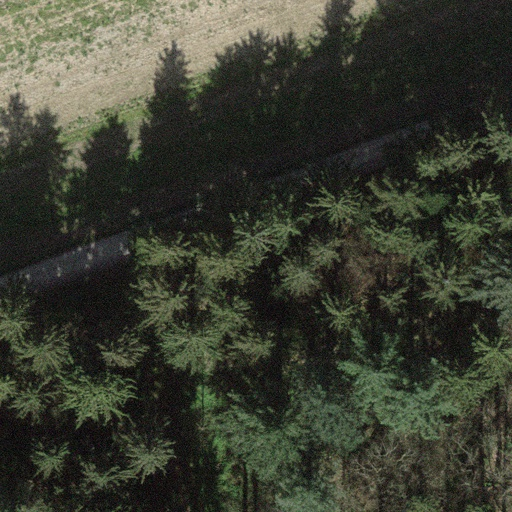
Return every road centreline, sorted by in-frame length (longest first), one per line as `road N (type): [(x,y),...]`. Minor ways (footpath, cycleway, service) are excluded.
road 1 (unclassified): [(0,290),(511,105)]
road 2 (track): [(109,253),(179,511)]
